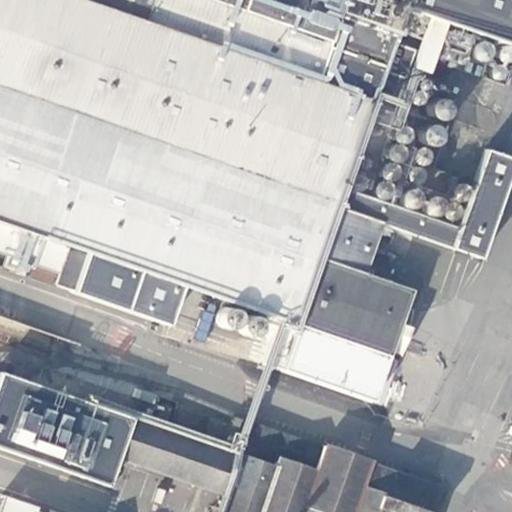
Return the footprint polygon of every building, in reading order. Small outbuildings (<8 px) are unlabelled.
[(363,273),(381,222),(480,260),(511,166),(511,157),(485,148),(458,227),(342,186),(380,74),(401,81),(411,53),(390,45),(402,11),(511,50),(511,0),(0,0),(0,249),(63,272),(61,280),(58,288),(167,327),(181,287),(294,326),(389,359),(413,290),(363,273)] [(443,148),(449,129),(428,123),(422,142),(443,148)] [(433,511),(443,485),(309,439),(301,464),(275,455),(272,464),(222,447),(41,385),(20,379),(2,373),(0,378),(0,450),(107,487),(116,459),(224,497),(218,511),(433,511)] [(235,414),(222,447),(272,464),(275,455),(301,464),(309,439),(235,414)] [(37,511),(39,508),(5,496),(0,510),(0,511),(37,511)]
